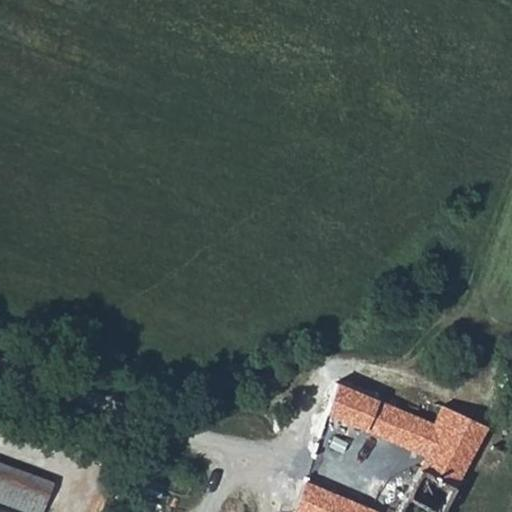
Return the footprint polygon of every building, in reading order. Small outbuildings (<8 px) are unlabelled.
[(454,341),(441,337),(437,352),(453,356),(454,341)] [(333,383),(324,413),(362,432),(373,401),(333,383)] [(373,401),(362,432),(412,456),(421,439),(429,442),(421,458),(458,476),(476,441),(483,428),(438,406),(429,425),(398,412),(373,401)] [(421,439),(412,456),(420,459),(421,458),(429,442),(421,439)] [(420,459),(397,505),(411,511),(438,511),(458,476),(421,458),(420,459)] [(0,460),(0,500),(36,511),(38,511),(50,476),(0,460)] [(347,511),(351,503),(302,482),(292,511),(347,511)]
